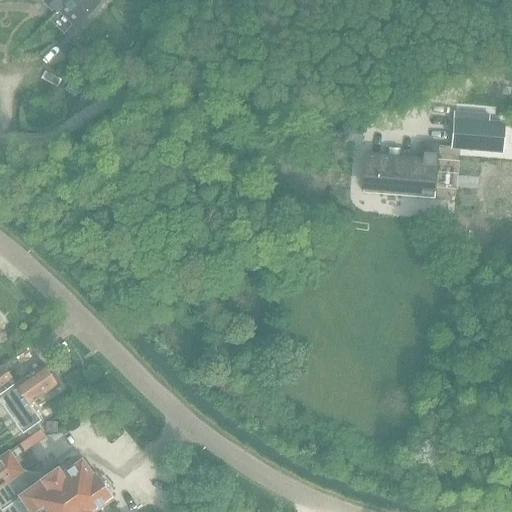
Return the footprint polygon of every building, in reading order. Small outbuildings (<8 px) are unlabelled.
[(51,0),(75,23),(98,1),(96,0),(51,0)] [(454,119),(453,142),(459,142),(458,147),(500,150),(502,123),(486,122),(454,119)] [(362,167),(361,180),(376,181),(376,188),(420,191),(420,187),(434,188),(437,145),(421,144),(420,160),(364,155),(362,167)] [(12,403),(15,401),(24,412),(14,419),(23,431),(40,419),(28,404),(56,384),(41,363),(13,383),(14,384),(4,391),(12,403)] [(2,365),(0,367),(0,384),(11,377),(2,365)] [(90,511),(89,510),(107,497),(101,489),(107,485),(104,480),(98,485),(81,460),(65,471),(61,465),(41,479),(42,480),(17,498),(6,483),(22,471),(8,451),(0,456),(0,508),(2,511),(90,511)]
